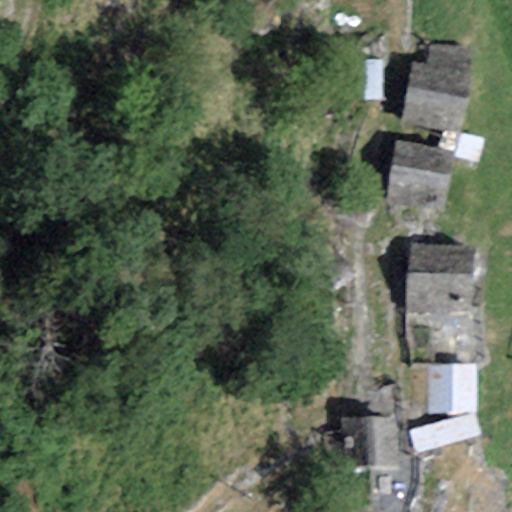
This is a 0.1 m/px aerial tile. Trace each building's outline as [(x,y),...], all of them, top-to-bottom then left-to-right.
[(473,75),(420,64),(407,119),(460,131),(473,75)] [(450,155),(404,146),(392,204),(438,214),(450,155)] [(478,256),(415,248),(404,331),(468,340),(478,256)] [(472,372),(428,370),(426,411),(469,413),(472,372)] [(399,427),(350,424),(347,472),(370,473),(367,511),(415,511),(418,451),(398,450),(399,427)]
